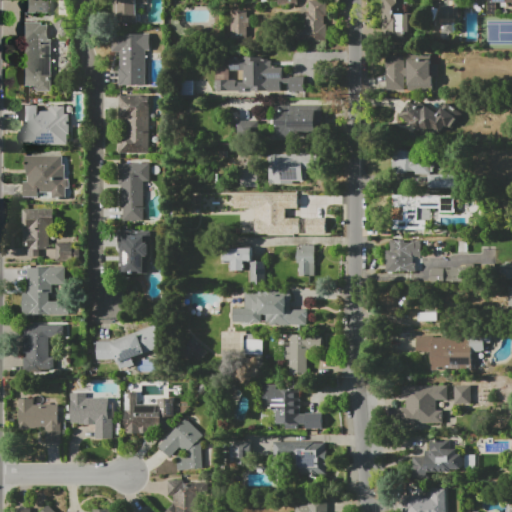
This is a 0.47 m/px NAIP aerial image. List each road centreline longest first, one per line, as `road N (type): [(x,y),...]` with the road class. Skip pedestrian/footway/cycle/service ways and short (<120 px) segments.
road 1 (residential): [(363,511),(354,362),(353,0)]
road 2 (residential): [(107,311),(94,287),(95,92),(79,38),(80,0)]
road 3 (residential): [(128,475),(0,474)]
